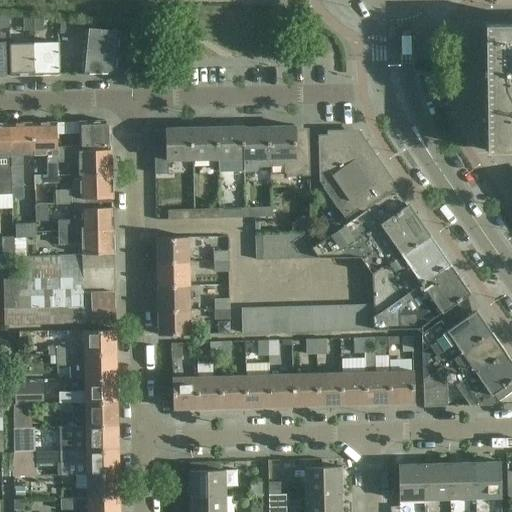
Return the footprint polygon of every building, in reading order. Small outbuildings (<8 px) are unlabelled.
[(511,150),(511,24),(485,25),(486,151),(511,150)] [(86,28),(85,40),(82,74),(111,74),(116,69),(119,31),(86,28)] [(58,42),(34,43),(35,76),(59,75),(58,42)] [(35,76),(34,43),(10,43),(10,76),(35,76)] [(106,121),(70,122),(56,122),(57,147),(79,146),(86,146),(91,145),(111,145),(111,126),(106,121)] [(57,147),(56,122),(33,123),(33,156),(47,155),(47,163),(47,175),(44,175),(44,184),(55,183),(59,183),(58,176),(58,161),(57,147)] [(9,186),(8,123),(0,123),(0,165),(2,166),(2,186),(9,186)] [(33,156),(33,123),(8,123),(9,186),(12,186),(12,199),(24,198),(23,178),(23,156),(33,156)] [(244,167),(243,126),(218,127),(219,159),(219,168),(222,171),(241,171),(244,167)] [(244,126),(243,126),(244,167),(246,172),(257,172),(259,167),(269,167),(270,167),(269,127),(244,127),(244,126)] [(296,143),(295,126),(269,127),(270,167),(286,167),(286,174),(288,177),(310,176),(309,143),(296,143)] [(219,159),(218,127),(192,128),(192,160),(219,159)] [(192,160),(192,128),(166,128),(166,132),(167,161),(168,160),(192,160)] [(166,132),(154,132),(155,174),(169,174),(168,160),(167,161),(166,132)] [(353,135),(327,135),(318,135),(318,155),(319,181),(348,223),(395,191),(361,141),(358,142),(353,135)] [(86,151),(86,146),(79,146),(57,147),(58,161),(79,161),(80,174),(112,173),(111,150),(91,150),(86,151)] [(112,198),(112,173),(80,174),(80,175),(58,176),(59,183),(55,183),(55,189),(56,204),(87,204),(87,198),(112,198)] [(427,236),(407,207),(395,191),(348,223),(344,225),(312,247),(320,258),(359,257),(372,275),(427,236)] [(48,205),(36,205),(36,221),(49,221),(48,205)] [(113,230),(113,207),(93,208),(81,208),(81,219),(58,220),(58,232),(113,230)] [(239,208),(220,209),(220,219),(239,218),(239,208)] [(271,217),(271,208),(251,209),(251,218),(256,218),(271,217)] [(220,219),(220,209),(200,209),(201,219),(220,219)] [(187,210),(168,210),(168,220),(187,220),(187,210)] [(36,224),(16,225),(16,239),(36,238),(36,224)] [(114,254),(113,230),(58,232),(58,243),(81,243),(81,254),(114,254)] [(301,258),(300,234),(288,235),(289,259),(301,258)] [(312,234),(300,234),(301,258),(320,258),(312,247),(312,234)] [(265,260),(264,235),(257,236),(257,260),(265,260)] [(277,259),(276,235),(264,235),(265,260),(277,259)] [(289,259),(288,235),(276,235),(277,259),(289,259)] [(448,266),(427,236),(372,275),(373,305),(373,319),(448,266)] [(189,262),(188,237),(156,238),(157,263),(189,262)] [(2,238),(3,258),(15,257),(14,238),(2,238)] [(214,251),(214,261),(229,261),(228,251),(214,251)] [(81,268),(81,254),(16,257),(16,278),(3,279),(6,324),(83,323),(115,322),(115,292),(82,292),(82,279),(81,268)] [(114,268),(114,254),(81,254),(81,268),(114,268)] [(229,271),(229,261),(214,261),(214,271),(229,271)] [(189,286),(189,262),(157,263),(158,287),(189,286)] [(467,295),(448,266),(373,319),(374,330),(418,329),(437,315),(467,295)] [(114,279),(114,268),(81,268),(82,279),(114,279)] [(115,292),(114,279),(82,279),(82,292),(115,292)] [(190,310),(189,286),(158,287),(158,311),(190,310)] [(215,299),(215,309),(230,309),(229,299),(215,299)] [(350,331),(349,305),(337,306),(338,331),(350,331)] [(362,330),(361,305),(349,305),(350,331),(362,330)] [(374,330),(373,319),(373,305),(361,305),(362,330),(374,330)] [(314,331),(313,306),(301,307),(302,332),(314,331)] [(326,331),(325,306),(313,306),(314,331),(326,331)] [(338,331),(337,306),(325,306),(326,331),(338,331)] [(278,332),(277,307),(266,308),(266,333),(278,332)] [(290,332),(289,307),(277,307),(278,332),(290,332)] [(302,332),(301,307),(289,307),(290,332),(302,332)] [(254,333),(254,308),(242,308),(242,333),(254,333)] [(266,333),(266,308),(254,308),(254,333),(266,333)] [(230,319),(230,309),(215,309),(215,320),(230,319)] [(190,334),(190,310),(158,311),(159,335),(190,334)] [(441,320),(434,325),(430,328),(430,331),(422,337),(423,379),(488,334),(473,314),(448,331),(441,320)] [(116,354),(115,329),(84,330),(84,345),(56,346),(56,347),(42,347),(42,356),(57,356),(57,355),(116,354)] [(503,357),(488,334),(423,379),(423,385),(435,385),(447,384),(441,375),(451,369),(459,382),(476,371),(478,373),(503,357)] [(413,337),(402,337),(403,352),(413,351),(413,337)] [(364,353),(364,338),(354,339),(354,353),(364,353)] [(364,338),(364,353),(374,353),(374,338),(364,338)] [(326,339),(316,340),(316,354),(326,354),(326,339)] [(316,354),(316,340),(306,340),(306,354),(316,354)] [(268,355),(268,341),(258,341),(258,356),(268,355)] [(278,341),(268,341),(268,355),(278,355),(278,341)] [(221,357),(220,342),(210,343),(210,357),(221,357)] [(230,342),(220,342),(221,357),(231,357),(230,342)] [(171,344),(172,358),(182,358),(182,343),(171,344)] [(375,372),(374,353),(364,353),(365,372),(366,404),(390,403),(389,372),(375,372)] [(117,378),(116,354),(57,355),(57,356),(57,366),(72,366),(72,379),(85,379),(117,378)] [(511,391),(511,369),(503,357),(478,373),(476,371),(459,382),(455,385),(470,406),(491,406),(511,391)] [(413,371),(389,372),(390,403),(414,403),(413,371)] [(366,404),(365,372),(341,373),(342,405),(366,404)] [(342,405),(341,373),(317,374),(318,405),(342,405)] [(294,406),(293,374),(269,375),(270,407),(294,406)] [(318,405),(317,374),(293,374),(294,406),(318,405)] [(270,407),(269,375),(245,376),(246,407),(270,407)] [(222,408),(221,376),(197,377),(198,409),(222,408)] [(246,407),(245,376),(221,376),(222,408),(246,407)] [(198,409),(197,377),(172,378),(173,409),(198,409)] [(117,402),(117,378),(85,379),(85,392),(58,393),(58,403),(73,403),(85,403),(117,402)] [(448,407),(447,384),(435,385),(436,407),(448,407)] [(436,407),(435,385),(423,385),(424,407),(436,407)] [(43,390),(15,391),(15,405),(44,404),(43,390)] [(118,426),(117,402),(85,403),(86,426),(118,426)] [(73,413),(73,403),(58,403),(58,413),(73,413)] [(118,449),(118,426),(86,426),(86,440),(61,441),(61,451),(118,449)] [(14,429),(14,453),(31,452),(33,452),(33,430),(14,429)] [(119,474),(118,449),(61,451),(61,475),(87,475),(119,474)] [(31,468),(31,452),(14,453),(15,468),(31,468)] [(501,498),(501,462),(475,463),(476,498),(501,498)] [(476,498),(475,463),(450,464),(451,499),(476,498)] [(425,500),(425,464),(398,465),(399,501),(425,500)] [(451,499),(450,464),(425,464),(425,500),(451,499)] [(305,467),(306,494),(341,493),(340,467),(337,467),(305,467)] [(189,471),(190,497),(225,496),(225,470),(189,471)] [(119,497),(119,474),(87,475),(88,498),(119,497)] [(262,496),(262,483),(250,484),(250,496),(262,496)] [(282,483),(269,483),(269,495),(282,495),(282,483)] [(76,498),(76,489),(61,489),(61,498),(76,498)] [(341,511),(341,493),(306,494),(305,511),(341,511)] [(225,511),(225,496),(190,497),(190,511),(225,511)] [(119,511),(119,497),(88,498),(88,499),(76,499),(76,498),(61,498),(61,510),(88,510),(88,511),(119,511)]
